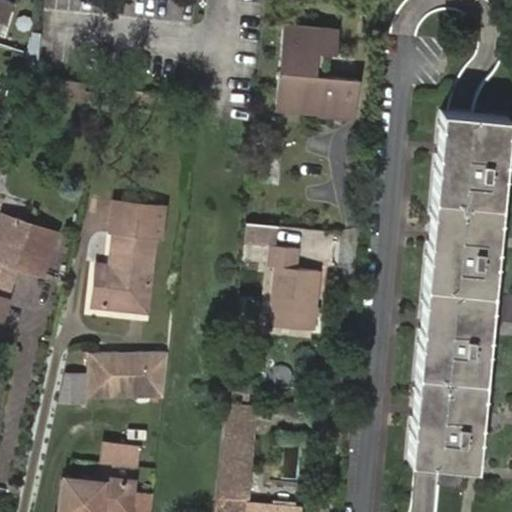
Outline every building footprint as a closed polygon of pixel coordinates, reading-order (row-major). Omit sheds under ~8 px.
[(0,0),(0,23),(4,25),(12,2),(3,0),(0,0)] [(27,54),(22,73),(37,75),(40,33),(32,32),(27,54)] [(319,106),(317,123),(353,126),(357,87),(317,83),(320,62),(336,65),(339,39),(284,34),(277,110),(311,114),(312,105),(319,106)] [(92,101),(95,85),(39,76),(36,92),(92,101)] [(172,97),(118,89),(117,97),(171,106),(172,97)] [(276,119),(317,123),(319,106),(312,105),(311,114),(277,110),(276,119)] [(506,153),(509,118),(460,113),(439,111),(437,127),(446,127),(444,157),(435,156),(429,214),(439,215),(436,242),(427,242),(421,300),(430,301),(428,329),(419,328),(414,387),(423,388),(420,417),(411,416),(407,459),(439,462),(436,485),(460,488),(462,479),(466,479),(467,470),(462,470),(463,465),(475,466),(479,423),(455,420),(456,409),(480,412),(488,335),(462,332),(463,322),(489,325),(496,249),(470,247),(471,235),(497,238),(504,163),(478,161),(479,150),(506,153)] [(446,127),(437,127),(435,156),(444,157),(446,127)] [(504,163),(506,153),(479,150),(478,161),(504,163)] [(108,282),(93,281),(90,308),(145,313),(154,240),(158,240),(162,208),(121,203),(117,235),(113,235),(109,267),(108,282)] [(117,235),(121,203),(114,203),(110,235),(113,235),(117,235)] [(429,214),(427,242),(436,242),(439,215),(429,214)] [(2,216),(0,221),(0,299),(4,300),(14,268),(40,278),(54,235),(2,216)] [(272,249),(273,231),(244,230),(242,247),(271,249),(272,249)] [(496,249),(497,238),(471,235),(470,247),(496,249)] [(278,268),(271,328),(313,332),(320,273),(296,270),(299,252),(272,249),(271,249),(269,267),(278,268)] [(95,266),(93,281),(108,282),(109,267),(95,266)] [(430,301),(421,300),(419,328),(428,329),(430,301)] [(488,335),(489,325),(463,322),(462,332),(488,335)] [(162,399),(168,355),(90,355),(89,397),(162,399)] [(85,375),(63,375),(57,405),(84,404),(85,375)] [(414,387),(411,416),(420,417),(423,388),(414,387)] [(250,501),(255,445),(258,409),(225,405),(221,441),(213,511),(302,511),(303,506),(250,501)] [(479,423),(480,412),(456,409),(455,420),(479,423)] [(137,443),(104,439),(101,461),(135,465),(137,443)] [(56,511),(99,511),(100,511),(106,511),(127,511),(132,480),(102,476),(101,479),(63,475),(59,511),(56,511)]
